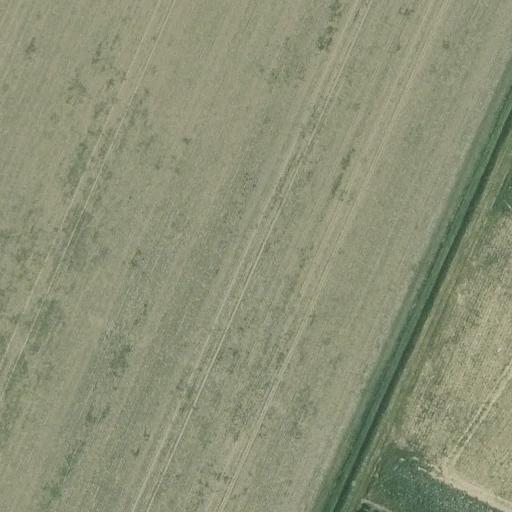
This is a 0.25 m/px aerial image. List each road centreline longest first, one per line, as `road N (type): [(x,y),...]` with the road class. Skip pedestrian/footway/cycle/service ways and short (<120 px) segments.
road 1 (track): [(347,511),(511,145)]
road 2 (track): [(438,475),(511,363)]
